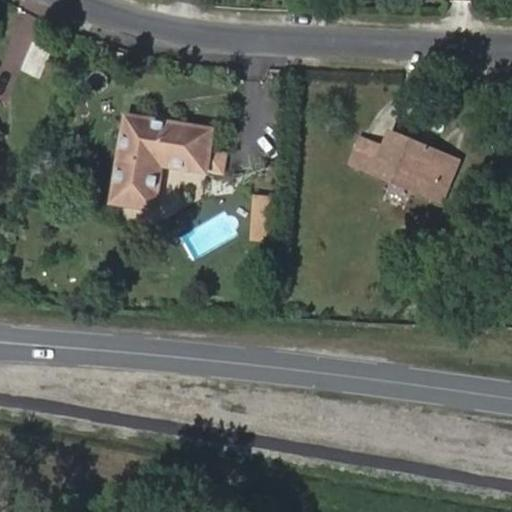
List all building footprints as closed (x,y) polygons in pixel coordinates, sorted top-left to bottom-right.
[(207,171),(225,174),(228,153),(210,151),(213,134),(130,120),(116,204),(156,209),(163,168),(206,175),(207,171)] [(374,175),(436,200),(453,161),(394,135),(389,148),(386,146),(374,175)] [(352,164),(362,169),(375,141),(364,136),(352,164)] [(362,169),(374,175),(386,146),(375,141),(362,169)] [(436,200),(444,204),(461,164),(453,161),(436,200)] [(257,221),(274,223),(276,203),(258,201),(257,221)]
